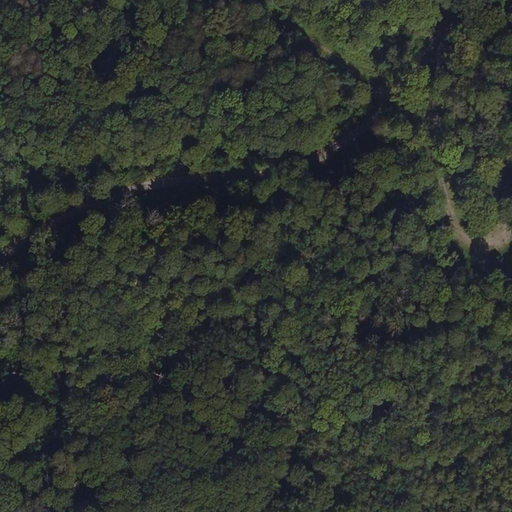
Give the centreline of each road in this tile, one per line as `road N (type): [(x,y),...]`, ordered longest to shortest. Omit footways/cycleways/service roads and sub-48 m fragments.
road 1 (unclassified): [(464,0),(385,108),(307,163),(268,179),(116,194),(36,222),(0,254)]
road 2 (track): [(253,0),(395,94)]
